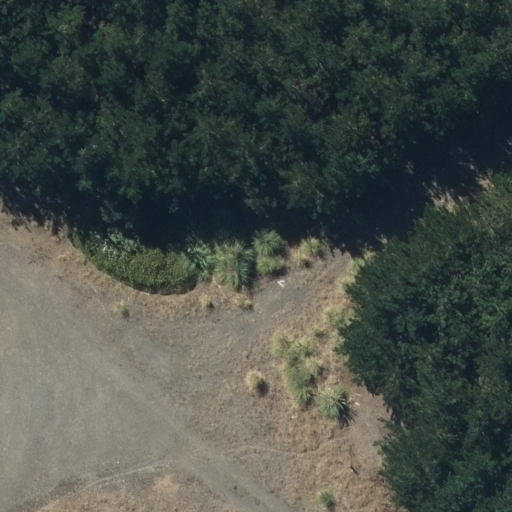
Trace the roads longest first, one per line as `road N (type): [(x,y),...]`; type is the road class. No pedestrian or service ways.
road 1 (track): [(20,511),(138,440),(511,173)]
road 2 (track): [(0,289),(138,440),(233,511)]
